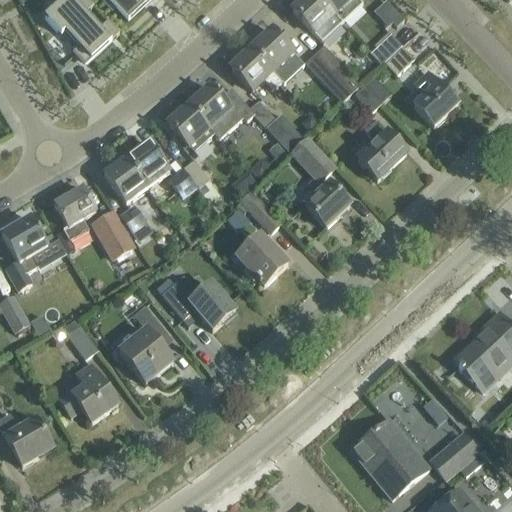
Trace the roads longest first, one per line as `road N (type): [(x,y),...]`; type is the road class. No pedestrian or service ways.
road 1 (residential): [(58,511),(209,410),(511,132)]
road 2 (tertiary): [(271,438),(493,234)]
road 3 (residential): [(53,162),(106,129),(251,0)]
road 4 (tertiary): [(173,511),(271,438)]
